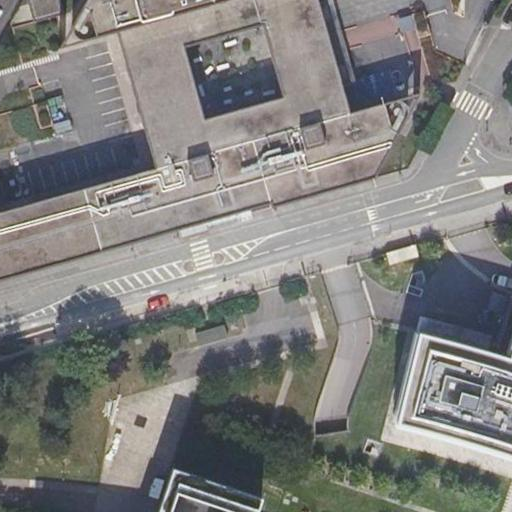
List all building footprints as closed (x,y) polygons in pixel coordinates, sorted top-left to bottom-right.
[(90,0),(65,49),(116,35),(155,170),(0,214),(0,283),(254,210),(279,203),(280,206),(377,178),(417,94),(355,111),(322,0),(90,0)] [(58,0),(31,0),(26,1),(34,28),(64,20),(58,0)] [(424,12),(414,15),(421,39),(431,36),(424,12)] [(49,106),(36,110),(42,132),(56,129),(49,106)] [(412,344),(390,436),(511,470),(511,347),(507,366),(412,344)] [(256,511),(258,510),(168,480),(157,511),(256,511)]
